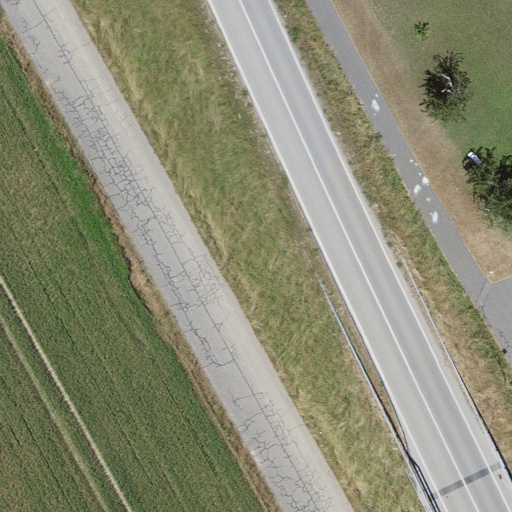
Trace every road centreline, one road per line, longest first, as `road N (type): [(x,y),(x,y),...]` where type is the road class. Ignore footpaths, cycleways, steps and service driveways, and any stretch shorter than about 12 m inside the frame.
road 1 (unclassified): [(28,0),(316,511)]
road 2 (tertiary): [(239,0),(481,511)]
